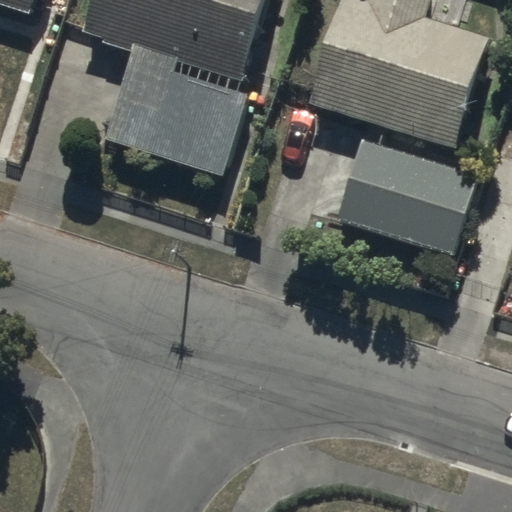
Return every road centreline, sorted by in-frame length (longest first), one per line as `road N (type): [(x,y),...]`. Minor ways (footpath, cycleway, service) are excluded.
road 1 (residential): [(208,333),(511,427)]
road 2 (residential): [(0,262),(208,333)]
road 3 (residential): [(151,511),(208,333)]
